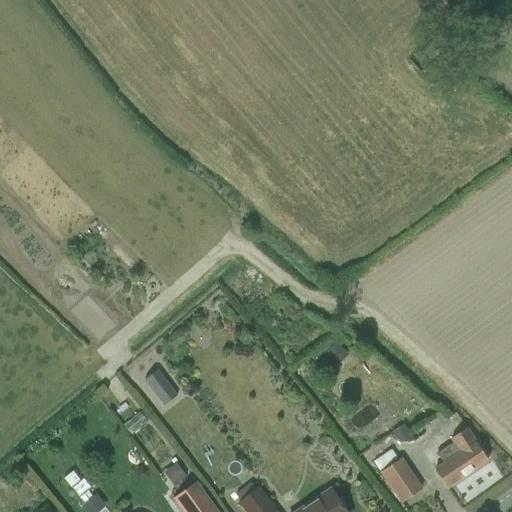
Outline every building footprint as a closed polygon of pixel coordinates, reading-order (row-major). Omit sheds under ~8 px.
[(140,218),(130,228),(144,244),(155,234),(140,218)] [(135,298),(151,316),(171,297),(155,280),(135,298)] [(87,300),(74,312),(97,335),(110,322),(87,300)] [(334,342),(323,353),(335,366),(347,355),(334,342)] [(154,369),(140,379),(159,404),(173,393),(154,369)] [(131,428),(139,440),(156,429),(149,417),(131,428)] [(402,426),(391,433),(398,444),(406,444),(413,442),(402,426)] [(434,469),(447,488),(487,461),(476,444),(466,429),(451,439),(454,443),(437,454),(444,463),(434,469)] [(379,473),(400,504),(422,489),(401,459),(379,473)] [(173,499),(182,511),(216,511),(196,483),(173,499)] [(243,511),(276,511),(256,487),(254,489),(250,483),(235,495),(240,500),(236,503),(243,511)] [(296,511),(344,511),(342,509),(343,508),(342,505),(340,506),(337,501),(329,490),(296,511)] [(98,497),(86,508),(90,511),(102,511),(108,507),(98,497)]
